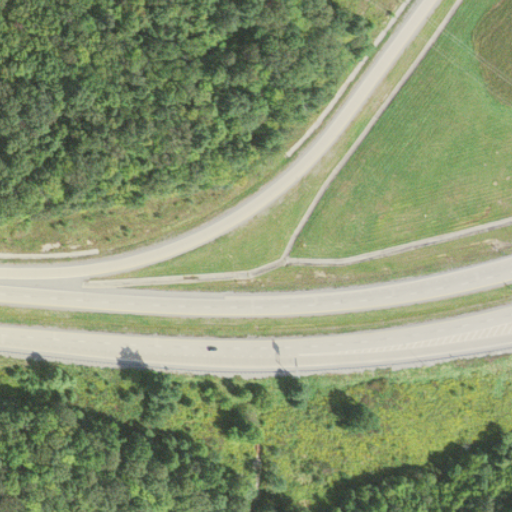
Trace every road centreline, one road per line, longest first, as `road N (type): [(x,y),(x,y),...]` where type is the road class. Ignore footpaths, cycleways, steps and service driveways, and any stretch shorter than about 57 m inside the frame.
road 1 (motorway): [(429,0),(278,186),(211,233),(146,264),(44,278),(0,275)]
road 2 (motorway): [(511,271),(373,299),(227,313),(0,301)]
road 3 (motorway): [(0,339),(236,353),(392,341),(511,318)]
road 4 (motorway): [(236,353),(440,352),(511,339)]
